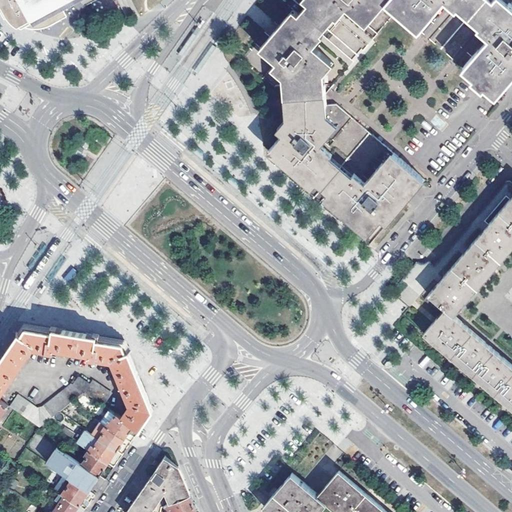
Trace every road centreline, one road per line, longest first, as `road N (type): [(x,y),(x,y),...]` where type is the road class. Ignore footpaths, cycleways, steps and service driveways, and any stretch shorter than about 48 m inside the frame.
road 1 (secondary): [(322,307),(304,279),(171,164),(102,107),(77,100)]
road 2 (residential): [(322,307),(364,283),(487,136)]
road 3 (secondary): [(52,180),(220,322)]
road 4 (secondary): [(511,492),(380,380)]
road 5 (tertiary): [(184,0),(77,100)]
road 6 (secondary): [(378,418),(488,511)]
road 7 (residential): [(511,451),(413,367)]
road 8 (tertiary): [(52,180),(0,298)]
road 9 (residential): [(378,418),(371,453),(440,511)]
road 10 (residential): [(185,423),(165,425),(104,511)]
